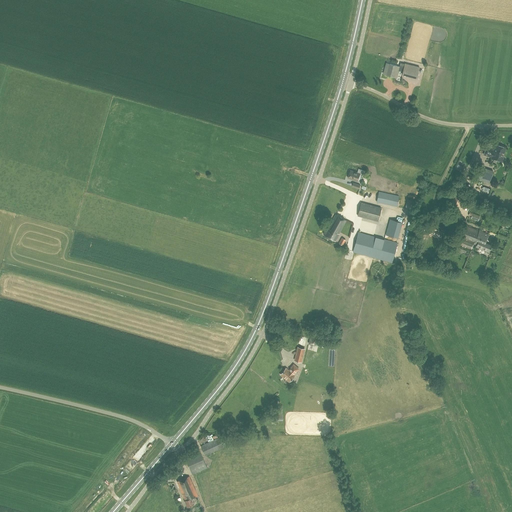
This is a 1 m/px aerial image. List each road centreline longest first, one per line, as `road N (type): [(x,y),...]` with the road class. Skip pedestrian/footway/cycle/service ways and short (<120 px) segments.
road 1 (unclassified): [(174,443),(132,420),(0,387)]
road 2 (unclassified): [(352,82),(425,118),(511,126)]
road 3 (secondary): [(257,330),(312,178)]
road 4 (unclassified): [(265,332),(319,181)]
road 5 (unclassified): [(181,450),(265,332)]
road 6 (secondary): [(174,443),(257,330)]
